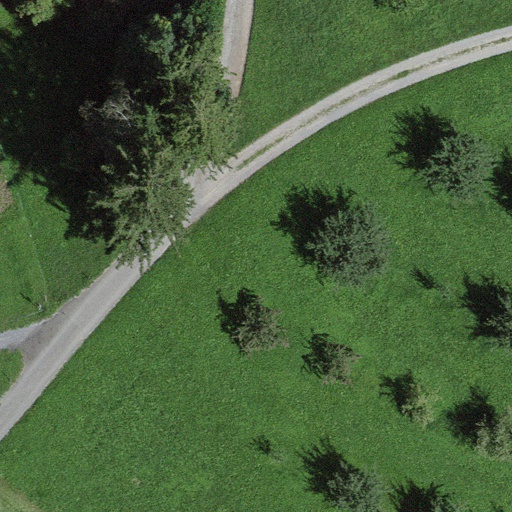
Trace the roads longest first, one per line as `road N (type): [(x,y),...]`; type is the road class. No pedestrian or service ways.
road 1 (track): [(511,41),(451,57),(334,108),(175,217)]
road 2 (track): [(175,217),(0,419)]
road 3 (track): [(240,0),(227,98),(175,217)]
